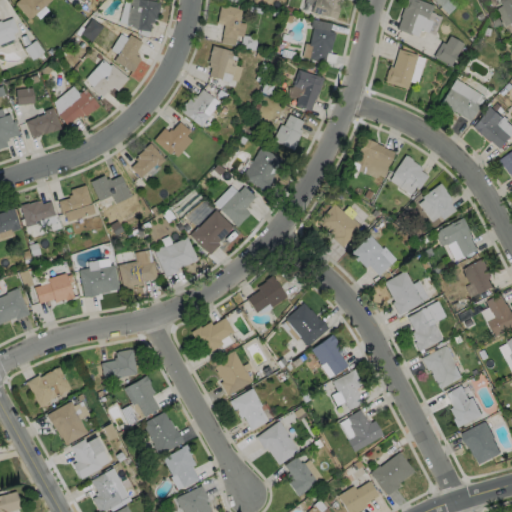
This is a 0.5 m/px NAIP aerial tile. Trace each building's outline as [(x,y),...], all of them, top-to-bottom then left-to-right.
[(49,0),(27,19),(13,3),(16,0),(49,0)] [(150,0),(158,1),(156,10),(154,19),(153,18),(152,22),(150,22),(148,30),(134,28),(130,27),(130,24),(125,23),(128,0),(150,0)] [(339,0),(338,4),(339,4),(335,18),(310,11),(312,0),(339,0)] [(422,0),(432,4),(427,18),(418,14),(410,34),(395,28),(400,16),(399,16),(401,9),(404,0),(422,0)] [(432,0),(446,12),(454,3),(450,0),(432,0)] [(511,0),(511,20),(510,22),(498,0),(511,0)] [(240,8),(233,44),(219,42),(222,24),(215,22),(219,4),(240,8)] [(0,22),(11,17),(16,31),(0,37),(0,22)] [(102,27),(91,18),(80,33),(90,41),(102,27)] [(334,31),(330,49),(329,49),(328,52),(325,52),(324,60),(309,57),(311,45),(308,45),(312,27),(334,31)] [(139,58),(131,71),(112,60),(128,34),(140,41),(134,51),(136,52),(135,55),(139,58)] [(448,34),(462,43),(457,52),(456,52),(448,65),(432,55),(441,40),(444,42),(448,34)] [(42,51),(34,40),(23,48),(31,59),(42,51)] [(231,50),(229,58),(225,57),(219,79),(207,75),(209,66),(206,66),(207,62),(206,61),(209,53),(208,53),(210,44),(231,50)] [(416,54),(406,88),(383,81),(384,77),(383,77),(386,68),(387,68),(388,65),(391,66),(397,48),(416,54)] [(127,77),(116,90),(112,86),(110,88),(109,87),(101,96),(90,87),(110,63),(127,77)] [(322,77),(314,99),(312,99),(309,110),(294,105),(295,104),(294,103),(299,88),(290,85),(296,68),(322,77)] [(479,104),(469,120),(452,109),(450,113),(448,111),(443,109),(439,106),(437,105),(443,96),(443,94),(445,92),(449,86),(479,104)] [(33,103),(31,87),(14,89),(16,104),(33,103)] [(98,105),(91,111),(90,110),(84,115),(83,114),(79,117),(78,115),(65,125),(56,113),(63,107),(63,108),(79,95),(77,94),(84,88),(86,90),(98,105)] [(200,88),(211,97),(201,111),(206,115),(198,125),(177,109),(183,102),(188,96),(190,97),(192,93),(194,95),(200,88)] [(495,123),(509,135),(498,148),(489,140),(488,141),(480,134),(472,128),(473,127),(471,125),(482,113),(482,112),(488,105),(501,117),(495,123)] [(59,127),(51,131),(50,130),(43,133),(42,132),(39,132),(40,134),(31,138),(24,121),(43,113),(42,110),(51,106),(59,127)] [(0,115),(8,113),(11,121),(13,120),(17,134),(7,137),(7,139),(4,140),(6,145),(0,147),(0,115)] [(301,120),(298,128),(300,129),(291,149),(271,139),(279,123),(282,125),(287,114),(301,120)] [(177,121),(188,130),(184,135),(189,139),(175,156),(169,151),(168,153),(151,139),(161,127),(166,131),(168,128),(169,129),(177,121)] [(392,151),(386,167),(370,162),(369,167),(352,161),(361,137),(375,142),(374,143),(383,146),(382,147),(392,151)] [(162,159),(155,165),(154,163),(138,177),(128,166),(135,160),(133,158),(136,156),(135,155),(142,149),(141,148),(148,142),(162,159)] [(282,159),(264,191),(240,177),(246,167),(250,159),(251,160),(259,146),(282,159)] [(511,175),(511,176),(508,172),(508,173),(501,163),(501,164),(498,159),(511,148),(511,175)] [(405,154),(410,158),(410,159),(411,159),(410,160),(418,165),(417,166),(421,168),(419,170),(426,175),(418,188),(403,178),(402,181),(391,174),(403,154),(404,155),(405,154)] [(102,174),(104,179),(107,178),(108,179),(118,175),(124,187),(125,186),(129,195),(113,203),(109,194),(97,200),(88,181),(102,174)] [(454,209),(441,219),(439,215),(431,221),(417,203),(422,199),(420,196),(438,182),(444,190),(443,190),(449,197),(448,197),(451,200),(448,202),(454,209)] [(92,212),(65,221),(63,213),(61,214),(56,200),(68,197),(67,195),(70,194),(68,189),(84,184),(92,212)] [(242,185),(253,196),(247,203),(247,204),(243,208),(248,213),(235,226),(231,222),(232,222),(218,208),(235,190),(237,191),(242,185)] [(191,207),(184,197),(175,203),(182,213),(191,207)] [(35,200),(36,202),(40,201),(41,203),(49,201),(53,214),(33,221),(34,223),(25,226),(18,205),(27,202),(28,203),(35,200)] [(332,203),(350,218),(359,226),(340,246),(330,237),(332,236),(316,221),(332,203)] [(19,228),(11,230),(10,228),(0,231),(0,211),(3,211),(3,210),(12,207),(19,228)] [(214,209),(231,226),(216,242),(218,244),(208,254),(189,235),(191,232),(196,226),(197,226),(214,209)] [(470,238),(476,249),(462,256),(453,240),(445,244),(437,229),(461,217),(468,231),(471,237),(470,238)] [(381,249),(377,252),(388,264),(376,275),(366,264),(363,267),(356,259),(354,261),(347,253),(350,250),(351,250),(367,234),(381,249)] [(186,236),(196,259),(177,268),(178,270),(164,276),(153,249),(163,245),(164,246),(186,236)] [(487,278),(491,286),(478,293),(472,282),(469,283),(461,269),(481,258),(485,265),(484,265),(488,273),(487,273),(489,277),(487,278)] [(135,259),(136,264),(152,261),(156,277),(140,281),(141,284),(130,286),(131,288),(122,290),(116,264),(135,259)] [(112,264),(117,288),(107,290),(108,291),(95,293),(96,294),(91,295),(91,296),(86,296),(82,296),(77,271),(78,270),(78,269),(87,267),(87,269),(112,264)] [(420,301),(397,314),(390,301),(392,300),(382,281),(403,269),(420,301)] [(64,272),(65,275),(69,273),(71,280),(67,282),(71,294),(72,297),(63,299),(63,298),(56,300),(56,301),(53,302),(52,298),(37,303),(32,286),(47,281),(46,278),(64,272)] [(271,275),(286,296),(270,307),(268,303),(255,312),(245,298),(258,289),(256,286),(258,285),(259,285),(265,281),(264,280),(271,275)] [(15,287),(15,288),(16,288),(27,313),(14,319),(13,316),(0,321),(0,295),(5,293),(4,292),(15,287)] [(500,293),(505,304),(506,303),(511,315),(511,326),(493,336),(486,321),(494,317),(491,311),(490,312),(484,301),(500,293)] [(302,302),(308,310),(309,309),(317,318),(318,317),(321,320),(325,324),(324,325),(327,328),(306,346),(298,337),(299,336),(283,318),(302,302)] [(420,308),(427,323),(431,320),(440,338),(416,350),(412,341),(414,340),(409,331),(412,330),(405,316),(420,308)] [(223,317),(232,331),(219,339),(221,343),(204,354),(193,336),(192,337),(189,331),(198,325),(199,327),(208,321),(210,325),(223,317)] [(338,352),(347,365),(333,375),(324,362),(320,365),(309,349),(330,334),(335,340),(334,341),(340,350),(338,352)] [(509,373),(511,371),(511,338),(498,344),(509,373)] [(443,344),(443,345),(445,345),(450,354),(448,355),(460,376),(438,388),(436,385),(435,383),(435,381),(434,379),(432,380),(429,374),(430,373),(428,368),(425,370),(419,357),(443,344)] [(128,348),(128,349),(130,348),(135,373),(111,378),(111,376),(102,377),(99,362),(113,359),(112,357),(115,356),(114,352),(116,351),(115,350),(128,348)] [(232,349),(241,365),(242,364),(250,379),(249,380),(249,381),(226,394),(219,382),(221,380),(218,375),(217,376),(214,370),(215,370),(214,368),(212,366),(212,364),(210,361),(232,349)] [(56,366),(69,388),(48,399),(48,400),(38,406),(24,381),(36,374),(38,377),(42,374),(42,373),(48,370),(48,371),(50,370),(50,369),(54,367),(54,368),(56,366)] [(355,388),(358,394),(357,394),(362,403),(348,409),(338,390),(336,391),(331,381),(348,372),(348,371),(353,368),(361,385),(355,388)] [(148,382),(151,389),(152,388),(154,392),(150,394),(157,407),(143,415),(135,402),(131,404),(122,387),(145,374),(149,381),(148,382)] [(460,384),(467,399),(471,398),(479,415),(456,426),(452,418),(453,417),(449,408),(451,406),(444,392),(460,384)] [(256,407),(264,420),(249,429),(242,415),(239,417),(234,407),(232,408),(227,400),(250,387),(260,405),(256,407)] [(69,401),(72,405),(70,406),(85,432),(64,444),(59,436),(59,437),(52,425),(51,426),(49,422),(48,423),(46,418),(47,418),(45,414),(67,401),(68,402),(69,401)] [(360,409),(367,421),(369,420),(370,422),(373,420),(382,435),(353,451),(346,440),(354,435),(349,425),(350,424),(346,416),(360,409)] [(162,410),(167,419),(168,419),(174,429),(174,428),(177,432),(180,436),(180,437),(182,441),(157,455),(151,444),(152,443),(141,422),(162,410)] [(278,420),(289,437),(288,438),(297,450),(277,464),(264,446),(262,448),(254,437),(276,421),(278,420)] [(482,420),(483,421),(484,420),(493,438),(491,438),(499,452),(477,464),(473,456),(472,456),(466,445),(465,445),(463,441),(463,442),(460,437),(461,437),(459,433),(482,420)] [(93,436),(101,449),(93,454),(100,467),(79,478),(70,463),(74,461),(70,455),(73,453),(68,445),(81,438),(83,441),(93,436)] [(190,466),(197,478),(182,487),(175,473),(171,475),(161,457),(180,447),(179,446),(184,443),(190,453),(189,454),(194,463),(190,466)] [(397,451),(412,470),(395,484),(397,486),(386,494),(369,473),(370,472),(369,471),(377,465),(378,466),(397,451)] [(295,455),(299,462),(301,460),(316,481),(296,495),(287,481),(290,479),(285,472),(287,471),(282,464),(295,455)] [(101,472),(106,480),(108,479),(120,500),(99,511),(98,510),(97,511),(91,500),(91,499),(90,497),(94,495),(93,493),(96,492),(89,480),(101,472)] [(368,480),(376,495),(363,503),(365,506),(356,511),(346,511),(336,495),(352,485),(354,489),(368,480)] [(203,498),(205,503),(206,502),(210,509),(209,510),(209,511),(182,511),(180,508),(179,508),(174,498),(175,497),(199,485),(206,497),(203,498)] [(0,511),(0,493),(14,490),(19,508),(6,511),(0,511)] [(329,511),(319,501),(307,511),(329,511)]
